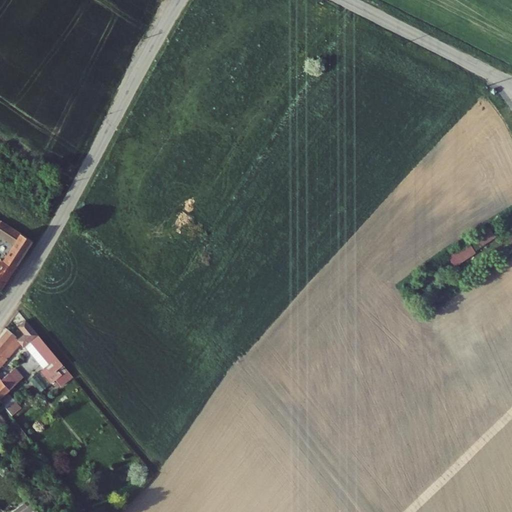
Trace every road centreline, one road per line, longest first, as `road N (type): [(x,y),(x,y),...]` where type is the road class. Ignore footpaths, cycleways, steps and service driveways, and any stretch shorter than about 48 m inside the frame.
road 1 (residential): [(180,0),(0,315)]
road 2 (unclassified): [(511,83),(345,0)]
